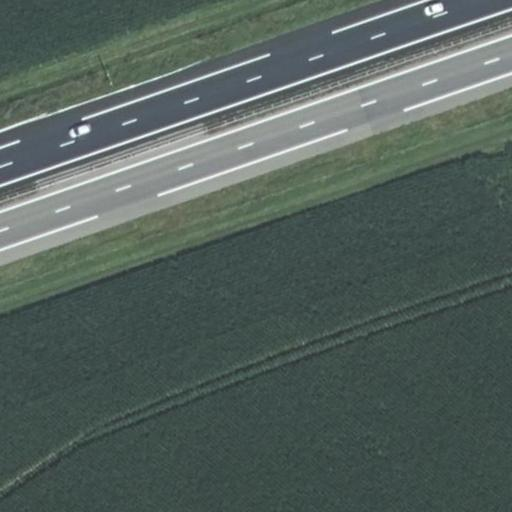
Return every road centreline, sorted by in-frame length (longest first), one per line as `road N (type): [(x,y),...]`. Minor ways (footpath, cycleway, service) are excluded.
road 1 (track): [(511,135),(0,313)]
road 2 (motorway): [(0,230),(511,56)]
road 3 (motorway): [(484,0),(0,165)]
